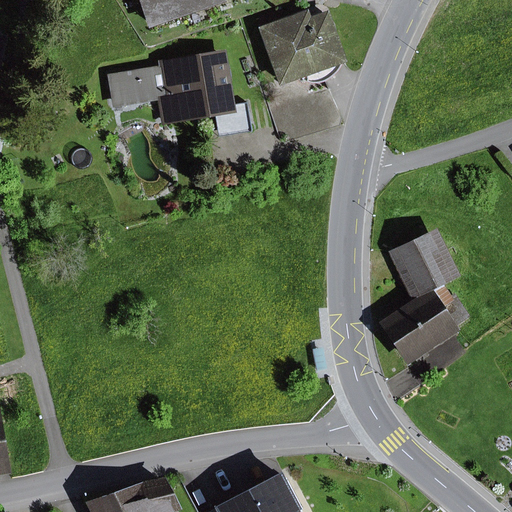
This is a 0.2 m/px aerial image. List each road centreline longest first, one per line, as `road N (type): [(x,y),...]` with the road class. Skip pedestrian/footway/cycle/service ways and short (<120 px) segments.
road 1 (residential): [(0,495),(184,451),(328,432),(372,412)]
road 2 (tertiary): [(354,164),(343,284),(352,363),(372,412)]
road 3 (tertiary): [(412,0),(378,74),(354,164)]
road 4 (residential): [(511,127),(395,165),(354,164)]
road 5 (tertiary): [(372,412),(392,441),(473,511)]
